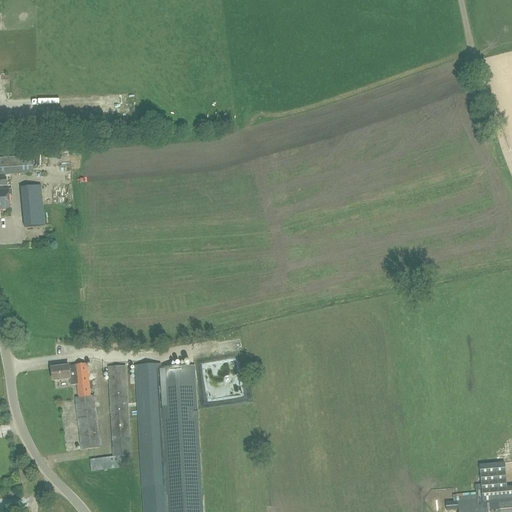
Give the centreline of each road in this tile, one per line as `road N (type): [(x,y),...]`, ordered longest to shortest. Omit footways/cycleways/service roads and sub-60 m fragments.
road 1 (tertiary): [(85,511),(20,430),(0,334)]
road 2 (unclassified): [(511,168),(461,0)]
